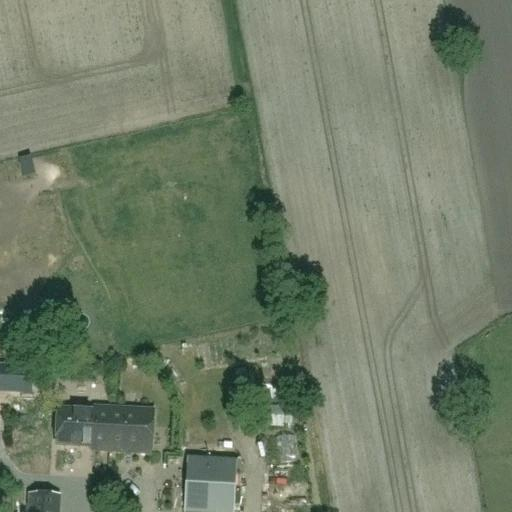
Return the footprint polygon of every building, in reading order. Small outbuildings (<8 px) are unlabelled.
[(127,231),(63,242),(68,270),(68,269),(76,271),(75,280),(70,281),(76,317),(87,319),(89,334),(108,331),(135,335),(158,332),(159,324),(148,257),(138,258),(135,279),(124,280),(103,277),(101,284),(83,281),(85,268),(103,271),(121,268),(118,247),(131,244),(129,232),(127,231)] [(232,302),(194,310),(205,364),(243,357),(232,302)] [(57,445),(92,448),(92,453),(150,456),(153,411),(93,408),(93,413),(59,410),(57,445)] [(258,408),(257,425),(283,426),(284,409),(258,408)] [(203,511),(207,458),(187,457),(183,511),(203,511)] [(28,511),(59,511),(60,497),(29,495),(28,511)]
